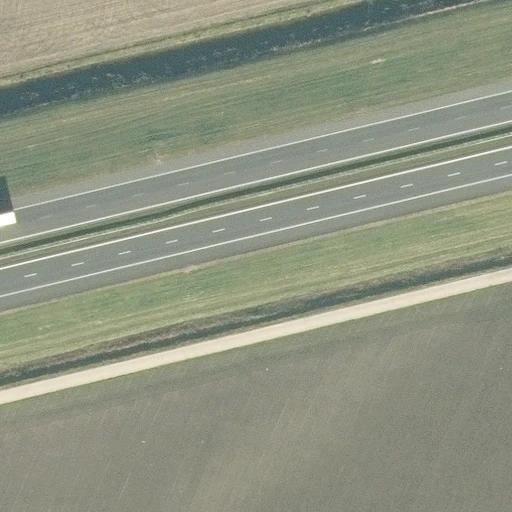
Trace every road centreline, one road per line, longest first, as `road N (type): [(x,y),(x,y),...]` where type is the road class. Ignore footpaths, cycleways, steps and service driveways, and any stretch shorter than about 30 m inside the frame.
road 1 (motorway): [(0,284),(511,162)]
road 2 (motorway): [(511,108),(0,230)]
